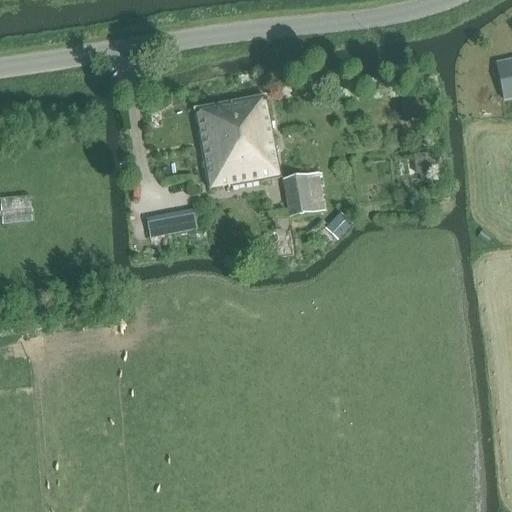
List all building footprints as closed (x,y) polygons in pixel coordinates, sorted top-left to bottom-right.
[(511,61),(496,64),(503,101),(511,99),(511,61)] [(422,96),(402,102),(407,117),(427,111),(422,96)] [(226,188),(280,178),(264,98),(193,112),(209,189),(226,186),(226,188)] [(324,211),(318,174),(284,180),(290,216),(324,211)] [(203,198),(154,207),(157,227),(206,218),(203,198)] [(329,226),(341,238),(352,226),(340,214),(329,226)] [(200,220),(176,225),(178,237),(202,233),(200,220)]
